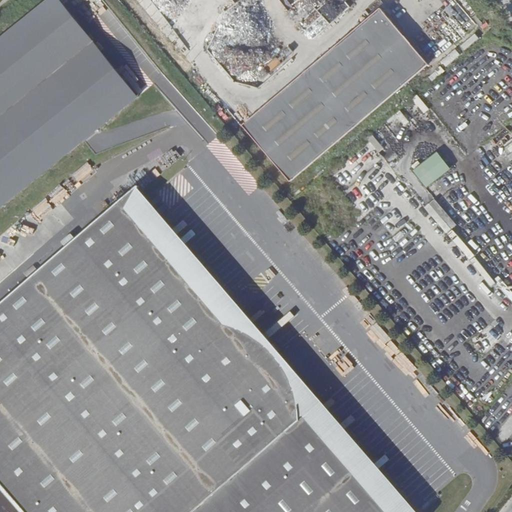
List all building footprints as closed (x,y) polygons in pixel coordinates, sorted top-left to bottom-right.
[(0,205),(136,93),(60,0),(48,0),(0,38),(0,205)] [(295,179),(435,62),(385,3),(246,120),(295,179)] [(196,47),(186,54),(214,90),(225,81),(222,77),(223,76),(219,70),(215,73),(196,47)] [(423,112),(428,109),(419,95),(413,98),(423,112)] [(401,109),(394,113),(402,125),(409,121),(401,109)] [(373,133),(367,137),(376,152),(383,148),(373,133)] [(426,186),(452,166),(438,149),(412,169),(426,186)] [(0,511),(398,511),(313,412),(308,411),(306,390),(299,366),(288,351),(281,343),(263,331),(247,324),(232,323),(233,318),(136,206),(147,182),(145,180),(0,304),(0,511)] [(398,511),(428,511),(147,182),(136,206),(233,318),(232,323),(247,324),(263,331),(281,343),(288,351),(299,366),(306,390),(308,411),(313,412),(398,511)] [(445,233),(456,224),(436,197),(424,205),(445,233)] [(48,220),(41,207),(35,210),(46,230),(55,225),(51,218),(48,220)] [(492,322),(471,341),(482,353),(503,334),(492,322)]
